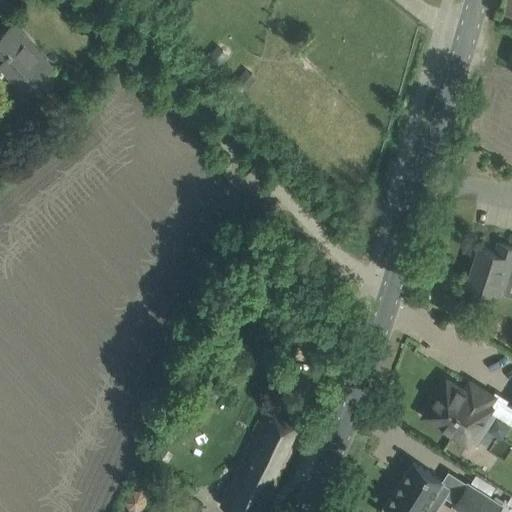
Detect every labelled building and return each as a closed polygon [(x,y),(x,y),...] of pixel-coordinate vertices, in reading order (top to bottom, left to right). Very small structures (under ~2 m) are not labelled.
[(24,89),(36,78),(51,65),(34,45),(31,48),(11,26),(0,35),(0,78),(2,80),(7,81),(12,76),(24,89)] [(258,77),(247,68),(228,91),(236,98),(245,87),(247,89),(258,77)] [(504,294),(511,269),(511,247),(499,243),(495,252),(480,247),(468,282),(504,294)] [(493,396),(471,382),(465,391),(447,380),(426,414),(469,442),(480,425),(487,429),(496,414),(489,410),(489,409),(491,407),(488,405),(493,396)] [(262,511),(304,425),(286,416),(267,407),(220,505),(234,511),(262,511)] [(433,511),(450,487),(442,482),(443,480),(414,462),(386,505),(389,507),(386,511),(387,511),(433,511)] [(465,511),(497,511),(502,504),(469,483),(455,505),(465,511)] [(144,509),(147,502),(147,493),(141,489),(132,489),(126,493),(125,501),(128,508),(136,511),(144,509)] [(184,494),(178,506),(190,511),(199,511),(204,504),(184,494)]
